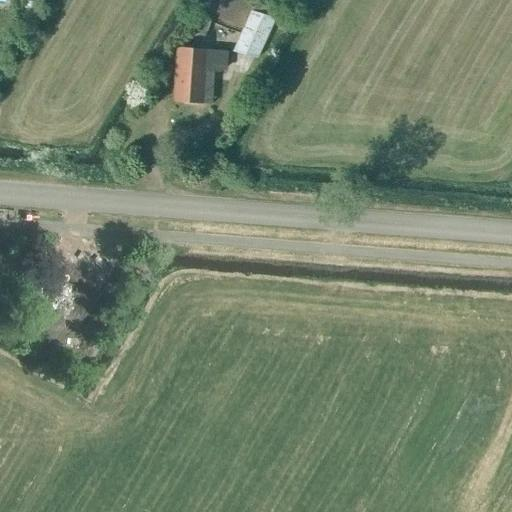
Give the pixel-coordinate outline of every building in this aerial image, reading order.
[(256,60),(275,19),(250,12),(232,52),(256,60)] [(210,21),(196,16),(190,31),(204,36),(210,21)] [(0,36),(15,35),(14,21),(0,22),(0,36)] [(225,70),(226,53),(206,51),(176,48),(172,103),(211,106),(214,72),(219,72),(222,70),(225,70)] [(78,288),(64,280),(43,317),(57,325),(59,322),(73,330),(98,284),(85,276),(78,288)] [(26,319),(38,297),(27,290),(15,312),(26,319)]
